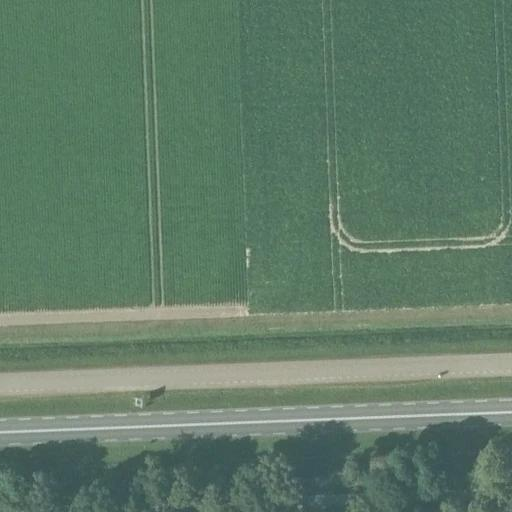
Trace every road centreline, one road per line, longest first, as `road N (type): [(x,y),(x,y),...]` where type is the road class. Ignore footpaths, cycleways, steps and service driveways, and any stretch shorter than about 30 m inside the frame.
road 1 (unclassified): [(511,364),(0,384)]
road 2 (primary): [(511,412),(0,432)]
